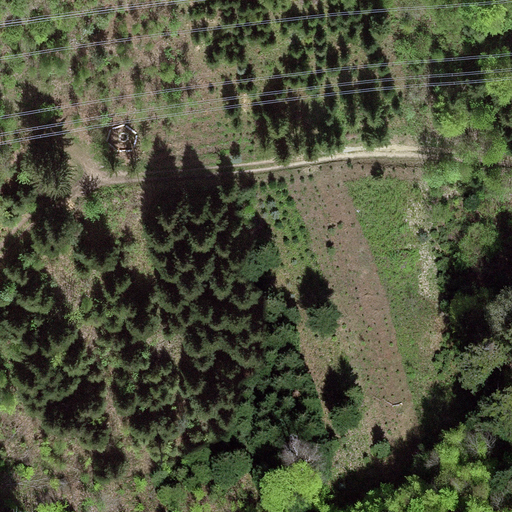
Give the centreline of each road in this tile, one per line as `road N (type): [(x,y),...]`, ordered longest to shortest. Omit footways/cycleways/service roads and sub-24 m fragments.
road 1 (track): [(102,175),(358,148),(511,157)]
road 2 (track): [(102,175),(50,195),(0,249)]
